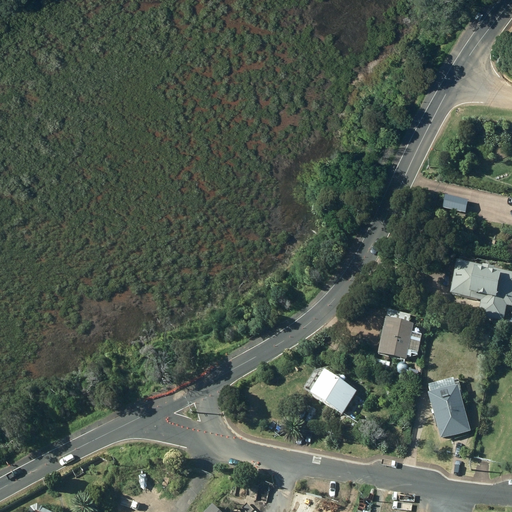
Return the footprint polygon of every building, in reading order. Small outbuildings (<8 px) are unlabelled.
[(511,279),(455,270),(450,302),(472,305),(472,303),(480,304),(477,322),(503,327),(505,311),(511,312),(511,279)] [(378,362),(405,367),(406,360),(416,362),(419,349),(409,347),(412,333),(410,333),(411,330),(401,328),(400,330),(388,327),(387,331),(383,330),(378,362)] [(309,401),(342,421),(355,398),(323,379),(309,401)] [(470,436),(456,394),(455,394),(452,386),(427,394),(430,402),(426,403),(440,445),(470,436)] [(219,511),(210,503),(201,511),(219,511)]
